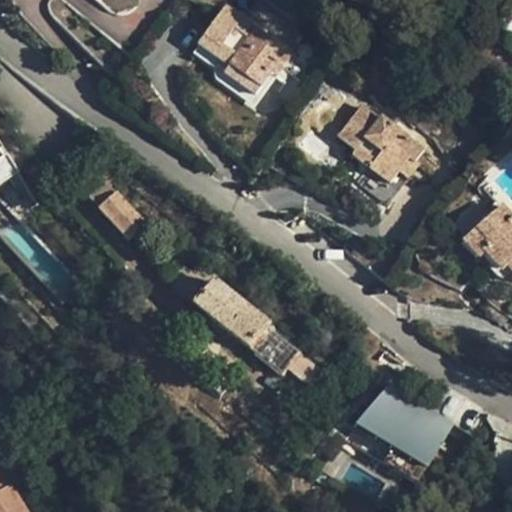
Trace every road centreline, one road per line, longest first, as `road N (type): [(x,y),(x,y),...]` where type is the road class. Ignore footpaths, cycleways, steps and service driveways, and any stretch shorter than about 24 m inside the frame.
road 1 (residential): [(0,32),(431,356),(511,404)]
road 2 (unknown): [(0,55),(97,213),(157,278)]
